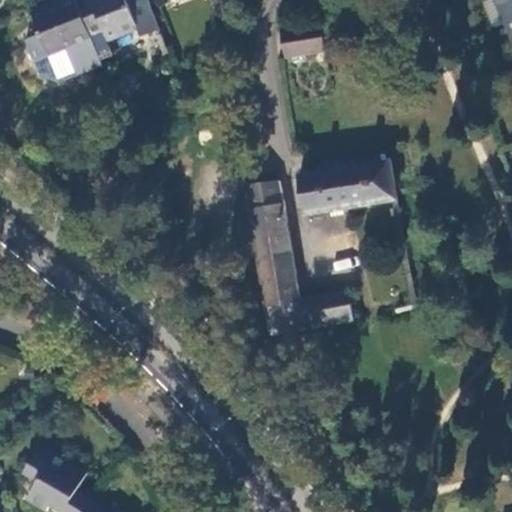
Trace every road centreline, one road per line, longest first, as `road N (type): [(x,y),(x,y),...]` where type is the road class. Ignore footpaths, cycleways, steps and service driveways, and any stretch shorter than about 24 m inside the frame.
road 1 (tertiary): [(312,511),(247,425),(0,191)]
road 2 (tertiary): [(0,226),(143,351),(224,437),(277,511)]
road 3 (residential): [(185,511),(130,421),(0,317)]
